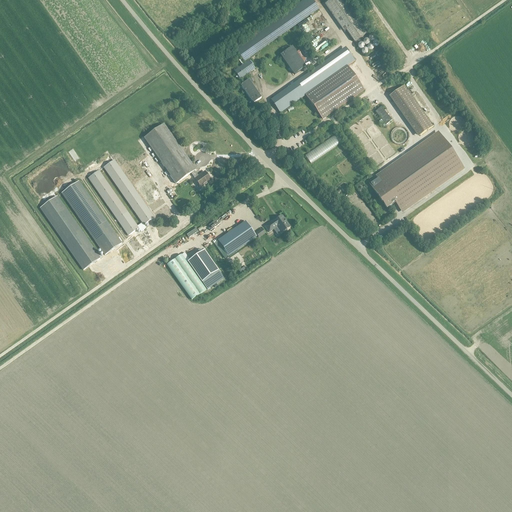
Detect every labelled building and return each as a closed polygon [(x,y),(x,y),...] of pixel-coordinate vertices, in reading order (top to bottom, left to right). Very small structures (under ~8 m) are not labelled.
[(255,69),(248,59),(319,10),(311,0),(304,0),(235,49),(236,51),(245,64),(234,71),(240,80),(255,69)] [(368,33),(344,0),(330,0),(327,3),(355,42),(367,34),(368,33)] [(312,48),(318,45),(312,32),(306,35),(312,48)] [(425,38),(419,43),(424,49),(427,46),(424,43),(427,41),(425,38)] [(304,64),(292,47),(280,56),(292,73),(295,75),(304,69),(303,69),(301,65),(303,63),(304,64)] [(306,95),(323,119),(364,90),(347,67),(355,61),(346,48),(271,100),(280,113),(306,95)] [(261,98),(252,85),(249,80),(242,85),(241,86),(251,101),(254,104),(261,99),(261,98)] [(391,95),(420,136),(434,126),(405,85),(391,95)] [(375,112),(386,125),(392,121),(381,107),(375,112)] [(144,139),(162,163),(161,164),(164,168),(170,176),(176,184),(191,173),(194,171),(196,170),(178,145),(164,125),(144,139)] [(400,210),(462,167),(440,135),(370,185),(380,198),(379,199),(382,203),(383,202),(387,208),(395,202),(400,210)] [(89,178),(112,212),(129,236),(139,229),(141,232),(146,228),(144,225),(154,218),(114,161),(104,168),(142,223),(137,227),(99,171),(89,178)] [(194,171),(191,173),(198,184),(200,183),(202,187),(210,181),(204,172),(201,175),(201,176),(199,177),(194,171)] [(105,255),(122,244),(79,182),(62,193),(105,255)] [(100,259),(57,197),(40,208),(83,270),(100,259)] [(282,216),(277,220),(276,219),(271,223),(272,224),(266,228),(269,233),(275,228),(275,227),(277,226),(282,233),(286,230),(287,230),(290,227),(282,216)] [(256,237),(245,222),(215,244),(226,259),(256,237)] [(181,255),(167,265),(191,300),(216,282),(215,281),(222,276),(204,251),(187,263),(181,255)]
